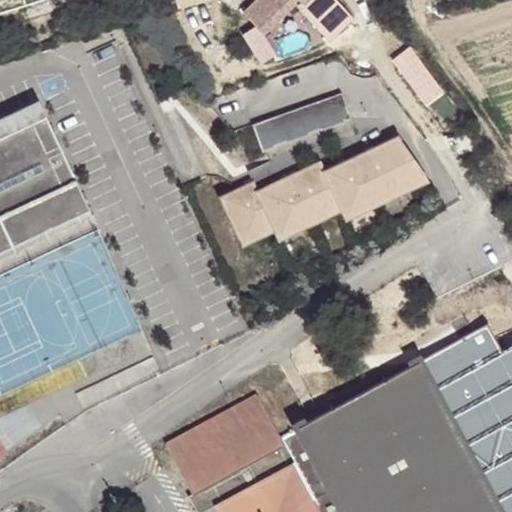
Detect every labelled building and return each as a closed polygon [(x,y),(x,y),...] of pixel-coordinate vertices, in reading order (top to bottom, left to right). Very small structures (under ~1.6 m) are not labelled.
[(0,0),(0,15),(48,0),(0,0)] [(334,2),(332,0),(289,0),(312,24),(313,22),(334,2)] [(334,2),(313,22),(327,38),(349,17),(334,2)] [(412,52),(399,62),(419,87),(432,78),(412,52)] [(339,95),(249,126),(259,153),(272,149),(271,147),(281,143),(282,145),(307,136),(306,134),(317,131),(318,133),(348,121),(339,95)] [(0,139),(48,118),(40,101),(0,119),(0,139)] [(0,257),(93,215),(48,118),(0,139),(0,257)] [(250,185),(218,201),(242,248),(272,230),(277,238),(337,206),(342,215),(405,187),(402,180),(420,172),(394,135),(320,172),(316,163),(254,194),(250,185)] [(402,180),(405,187),(423,179),(420,172),(402,180)] [(497,511),(417,362),(296,427),(342,511),(497,511)] [(342,511),(296,427),(278,437),(256,395),(163,445),(189,494),(185,496),(193,511),(201,511),(212,507),(214,511),(342,511)]
